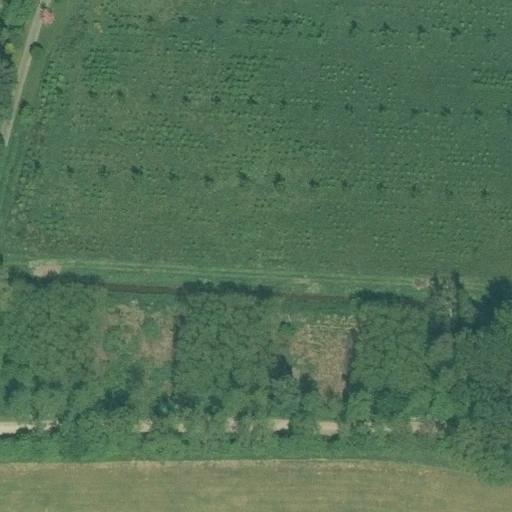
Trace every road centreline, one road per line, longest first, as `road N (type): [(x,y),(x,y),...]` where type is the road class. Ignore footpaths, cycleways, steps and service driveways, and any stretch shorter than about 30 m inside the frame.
road 1 (track): [(511,444),(402,431),(0,432)]
road 2 (track): [(0,156),(41,0)]
